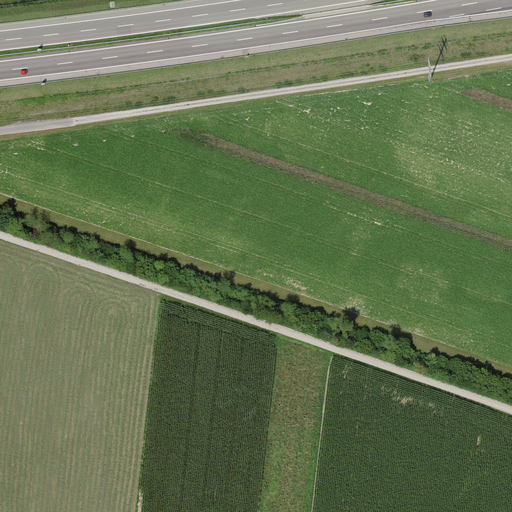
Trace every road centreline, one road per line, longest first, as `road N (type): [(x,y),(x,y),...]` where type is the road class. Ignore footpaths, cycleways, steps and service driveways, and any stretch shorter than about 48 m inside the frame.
road 1 (track): [(511,412),(0,236)]
road 2 (track): [(511,56),(0,131)]
road 3 (motorway): [(0,70),(494,0)]
road 4 (motorway): [(306,0),(0,40)]
